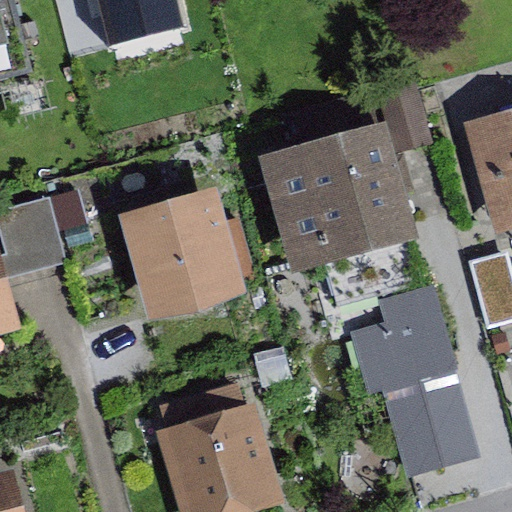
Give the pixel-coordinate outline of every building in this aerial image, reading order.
[(0,0),(0,90),(33,82),(12,0),(0,0)] [(60,0),(80,54),(112,43),(96,0),(60,0)] [(511,128),(471,141),(503,245),(511,242),(511,128)] [(394,138),(265,172),(295,286),(424,252),(394,138)] [(20,269),(70,259),(63,226),(89,220),(82,188),(6,204),(20,269)] [(222,198),(121,233),(155,335),(256,301),(222,198)] [(475,260),(491,324),(511,319),(511,251),(475,260)] [(0,258),(0,344),(22,339),(0,258)] [(440,363),(381,380),(411,487),(480,467),(459,392),(449,395),(440,363)] [(289,511),(261,415),(162,444),(182,511),(289,511)] [(26,511),(18,484),(0,489),(0,511),(26,511)]
